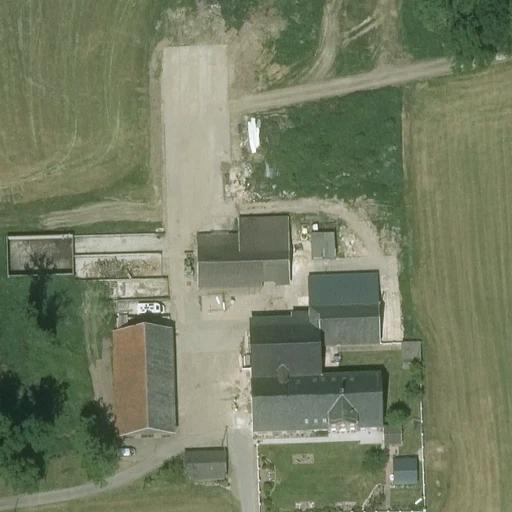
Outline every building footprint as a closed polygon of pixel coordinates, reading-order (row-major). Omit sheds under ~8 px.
[(239,236),(197,238),(199,295),(292,292),(289,218),(238,220),(239,236)] [(337,259),(337,234),(314,234),(313,259),(337,259)] [(248,321),(250,381),(323,377),(321,347),(378,345),(375,273),(306,275),(307,312),(288,313),(288,319),(248,321)] [(111,335),(114,441),(175,440),(173,333),(111,335)] [(405,361),(423,360),(423,343),(404,344),(405,361)] [(323,377),(250,381),(253,442),(380,436),(380,429),(376,375),(323,377)] [(400,428),(380,429),(380,436),(381,449),(401,447),(400,428)] [(222,449),(180,451),(182,485),(224,482),(222,449)]
